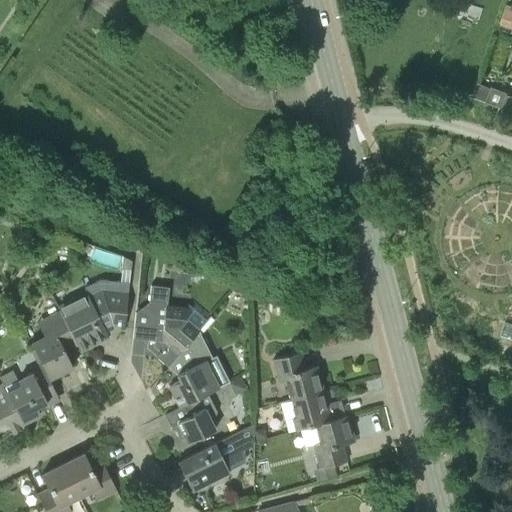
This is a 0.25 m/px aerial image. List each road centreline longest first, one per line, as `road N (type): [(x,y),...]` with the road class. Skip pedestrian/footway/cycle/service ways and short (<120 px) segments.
road 1 (tertiary): [(443,511),(312,0)]
road 2 (residential): [(127,420),(0,475)]
